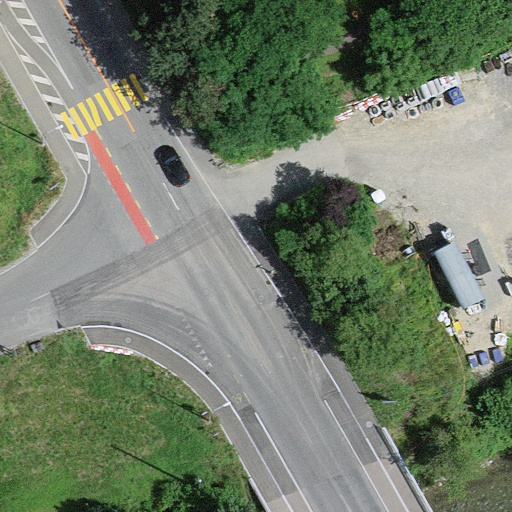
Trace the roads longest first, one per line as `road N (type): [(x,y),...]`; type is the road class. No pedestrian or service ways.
road 1 (secondary): [(185,230),(342,511)]
road 2 (secondary): [(54,0),(185,230)]
road 3 (residential): [(0,316),(185,230)]
